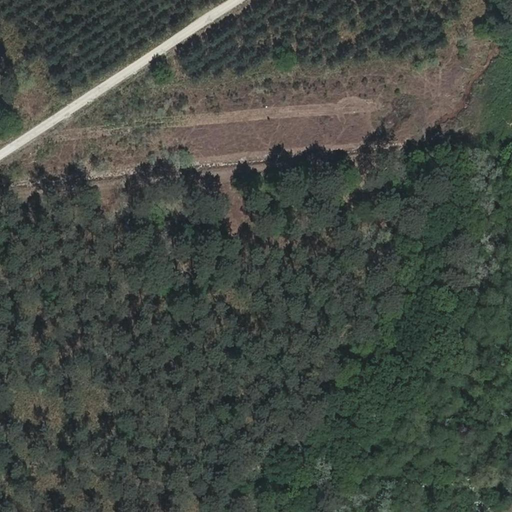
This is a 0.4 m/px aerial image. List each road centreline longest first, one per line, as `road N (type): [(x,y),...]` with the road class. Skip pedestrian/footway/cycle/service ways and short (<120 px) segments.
road 1 (track): [(0,196),(397,160)]
road 2 (track): [(238,0),(0,156)]
